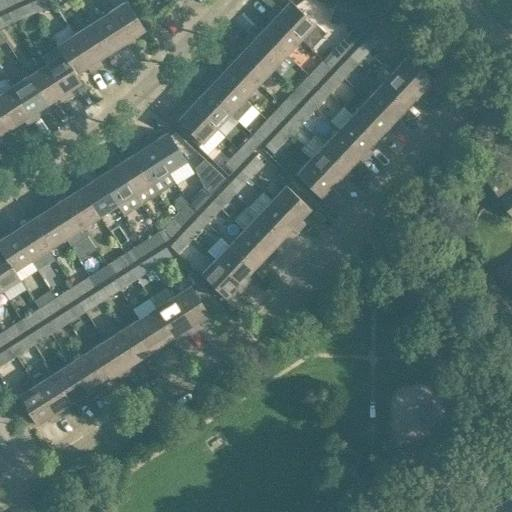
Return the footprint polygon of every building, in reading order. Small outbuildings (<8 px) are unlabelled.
[(0,0),(3,8),(21,0),(0,0)] [(52,0),(34,0),(31,2),(36,12),(54,3),(52,0)] [(276,6),(271,11),(300,39),(315,23),(290,0),(281,10),(276,6)] [(126,1),(109,12),(130,46),(136,42),(133,37),(144,29),(126,1)] [(31,2),(12,10),(17,20),(36,12),(31,2)] [(354,26),(323,60),(331,67),(367,29),(375,19),(335,7),(331,19),(354,26)] [(12,10),(0,16),(0,28),(17,20),(12,10)] [(271,20),(262,30),(286,53),(300,39),(271,11),(266,16),(271,20)] [(109,12),(91,23),(109,51),(121,44),(124,50),(130,46),(109,12)] [(453,20),(440,21),(442,37),(454,36),(453,20)] [(91,23),(74,34),(96,68),(102,64),(98,59),(109,51),(91,23)] [(378,25),(363,40),(372,48),(386,33),(378,25)] [(248,35),(243,41),(272,68),(286,53),(262,30),(253,40),(248,35)] [(74,34),(57,45),(62,54),(75,74),(76,73),(87,66),(90,72),(96,68),(74,34)] [(363,40),(349,55),(358,63),(372,48),(363,40)] [(244,50),(234,60),(258,83),(272,68),(243,41),(239,45),(244,50)] [(62,54),(45,65),(67,98),(73,94),(70,89),(81,82),(62,54)] [(408,54),(394,69),(424,97),(429,92),(424,88),(433,77),(408,54)] [(349,55),(335,70),(344,78),(358,63),(349,55)] [(220,64),(215,70),(244,98),(258,83),(234,60),(225,69),(220,64)] [(323,60),(309,75),(317,82),(331,67),(323,60)] [(45,65),(28,76),(46,104),(57,97),(61,102),(67,98),(45,65)] [(394,69),(380,84),(405,108),(414,98),(419,102),(424,97),(394,69)] [(210,75),(204,82),(204,88),(206,89),(206,90),(230,113),(237,120),(251,105),(244,98),(215,70),(210,75)] [(335,70),(321,85),(330,93),(344,78),(335,70)] [(309,75),(295,90),(303,97),(317,82),(309,75)] [(28,76),(11,87),(33,121),(39,117),(35,111),(46,104),(28,76)] [(380,84),(366,99),(396,127),(401,121),(396,117),(405,108),(380,84)] [(321,85),(307,100),(316,107),(330,93),(321,85)] [(11,87),(0,93),(0,107),(12,126),(23,119),(26,125),(33,121),(11,87)] [(192,94),(187,100),(216,128),(230,113),(206,90),(197,99),(192,94)] [(295,90),(281,105),(289,112),(303,97),(295,90)] [(366,99),(352,114),(377,137),(386,128),(391,132),(396,127),(366,99)] [(182,105),(172,115),(177,120),(202,143),(216,127),(187,100),(182,105)] [(307,100),(293,114),(302,122),(316,107),(307,100)] [(281,105),(267,119),(275,127),(289,112),(281,105)] [(0,107),(0,141),(5,139),(1,133),(12,126),(0,107)] [(293,114),(279,129),(288,137),(302,122),(293,114)] [(352,114),(338,129),(368,157),(373,151),(368,147),(377,137),(352,114)] [(267,119),(253,134),(261,142),(275,127),(267,119)] [(288,137),(279,129),(264,145),(272,153),(288,137)] [(338,129),(324,144),(349,167),(358,157),(363,162),(368,157),(338,129)] [(152,133),(146,137),(168,171),(186,160),(178,148),(167,132),(156,139),(152,133)] [(253,134),(239,149),(247,157),(261,142),(253,134)] [(137,143),(129,148),(132,154),(151,182),(168,171),(146,137),(146,138),(140,141),(137,143)] [(324,144),(310,159),(339,186),(345,181),(340,176),(349,167),(324,144)] [(247,157),(239,149),(224,165),(232,172),(247,157)] [(119,155),(112,160),(134,193),(151,182),(132,154),(122,160),(119,155)] [(255,156),(241,171),(249,178),(263,163),(255,156)] [(204,158),(195,168),(204,187),(211,194),(226,179),(204,158)] [(339,186),(310,159),(296,174),(321,197),(330,187),(335,191),(339,186)] [(110,168),(98,176),(117,204),(134,193),(112,160),(107,163),(110,168)] [(511,162),(487,180),(511,215),(511,162)] [(241,171),(226,186),(234,193),(249,178),(241,171)] [(84,177),(78,182),(99,215),(117,204),(98,176),(88,183),(84,177)] [(75,190),(64,198),(82,226),(99,215),(78,182),(72,185),(75,190)] [(286,185),(271,200),(300,227),(305,222),(301,218),(310,208),(286,185)] [(226,186),(212,200),(220,208),(234,193),(226,186)] [(204,187),(188,203),(196,210),(211,194),(204,187)] [(50,200),(43,204),(65,237),(70,245),(70,246),(78,258),(79,259),(96,248),(95,247),(88,235),(82,226),(64,198),(53,205),(50,200)] [(212,200),(198,215),(206,223),(220,208),(212,200)] [(271,200),(257,215),(282,238),(291,228),(296,233),(300,227),(271,200)] [(188,203),(174,218),(182,225),(196,210),(188,203)] [(41,212),(30,220),(48,248),(65,237),(43,204),(38,207),(41,212)] [(198,215),(184,230),(192,238),(206,223),(198,215)] [(257,215),(243,230),(272,257),(277,252),(272,248),(282,238),(257,215)] [(163,229),(159,232),(165,241),(170,237),(182,225),(174,218),(163,229)] [(15,222),(9,226),(30,259),(31,260),(37,269),(54,258),(48,248),(30,220),(19,227),(15,222)] [(31,260),(9,226),(3,229),(7,235),(0,238),(0,250),(0,251),(13,271),(14,270),(31,260)] [(192,238),(184,230),(171,244),(179,252),(192,238)] [(243,230),(229,244),(254,268),(263,258),(267,262),(272,257),(243,230)] [(159,232),(142,243),(147,252),(165,241),(159,232)] [(142,243),(124,254),(130,263),(147,252),(142,243)] [(229,244),(215,259),(244,287),(249,281),(245,277),(254,268),(229,244)] [(166,247),(148,258),(154,267),(172,256),(166,247)] [(13,271),(0,251),(0,250),(0,287),(2,290),(19,279),(14,270),(13,271)] [(124,254),(107,265),(113,274),(130,263),(124,254)] [(148,258),(131,269),(137,278),(154,267),(148,258)] [(244,287),(215,259),(201,275),(225,298),(235,288),(239,292),(244,287)] [(511,264),(498,275),(511,292),(511,264)] [(107,265),(90,276),(96,285),(113,274),(107,265)] [(131,269),(114,280),(120,289),(137,278),(131,269)] [(90,276),(73,287),(78,296),(96,285),(90,276)] [(114,280),(97,291),(102,300),(120,289),(114,280)] [(191,286),(173,297),(195,330),(200,327),(197,321),(209,314),(191,286)] [(73,287),(56,298),(61,307),(78,296),(73,287)] [(97,291),(79,302),(85,311),(102,300),(97,291)] [(173,297),(156,308),(174,336),(186,329),(189,334),(195,330),(173,297)] [(56,298),(38,309),(44,318),(61,307),(56,298)] [(79,302),(62,313),(68,322),(85,311),(79,302)] [(156,308),(139,319),(160,352),(167,348),(164,343),(174,336),(156,308)] [(38,309),(21,320),(27,329),(44,318),(38,309)] [(62,313),(45,324),(51,333),(68,322),(62,313)] [(139,319),(121,330),(140,358),(151,351),(154,356),(160,352),(139,319)] [(21,320),(4,331),(9,340),(27,329),(21,320)] [(45,324),(28,335),(34,344),(51,333),(45,324)] [(121,330),(104,341),(126,374),(132,370),(129,365),(140,358),(121,330)] [(4,331),(0,333),(0,345),(9,340),(4,331)] [(28,335),(11,346),(16,355),(34,344),(28,335)] [(104,341),(87,352),(105,380),(117,373),(120,378),(126,374),(104,341)] [(11,346),(0,352),(0,365),(16,355),(11,346)] [(87,352),(70,363),(91,396),(98,392),(95,387),(105,380),(87,352)] [(70,363),(53,373),(71,402),(83,395),(86,400),(91,396),(70,363)] [(53,373),(35,384),(57,418),(63,414),(60,409),(71,402),(53,373)] [(57,418),(35,384),(18,396),(36,424),(48,417),(51,422),(57,418)] [(511,497),(502,502),(507,511),(511,511),(511,492),(510,494),(511,497)] [(507,511),(502,502),(485,511),(507,511)]
